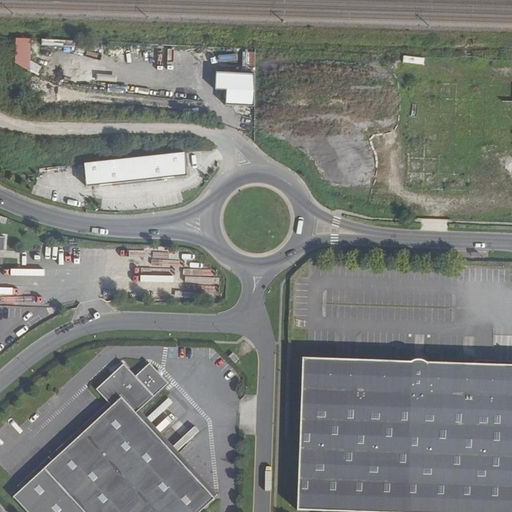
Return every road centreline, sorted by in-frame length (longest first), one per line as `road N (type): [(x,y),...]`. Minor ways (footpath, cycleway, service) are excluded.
road 1 (unclassified): [(251,326),(95,327),(54,341),(0,383)]
road 2 (primary): [(0,202),(72,225),(154,231),(207,223)]
road 3 (primary): [(511,246),(303,230)]
road 4 (unclassified): [(0,122),(35,133),(199,133)]
road 5 (unclassified): [(262,511),(266,348),(251,326)]
